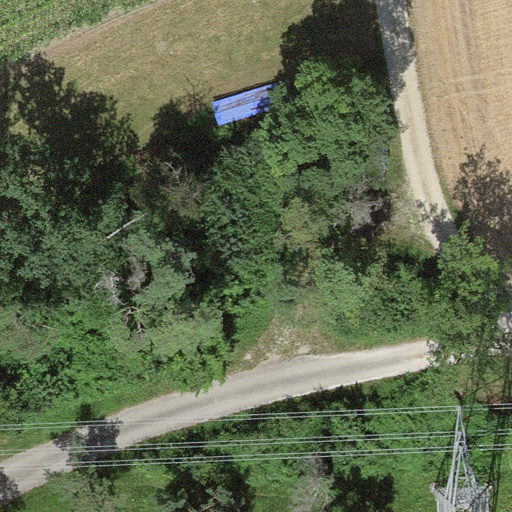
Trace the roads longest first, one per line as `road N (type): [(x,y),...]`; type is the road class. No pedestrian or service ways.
road 1 (track): [(0,493),(67,453),(310,372),(421,342),(511,329)]
road 2 (track): [(381,0),(424,232),(450,278),(508,330)]
road 3 (track): [(424,232),(388,289),(310,372)]
